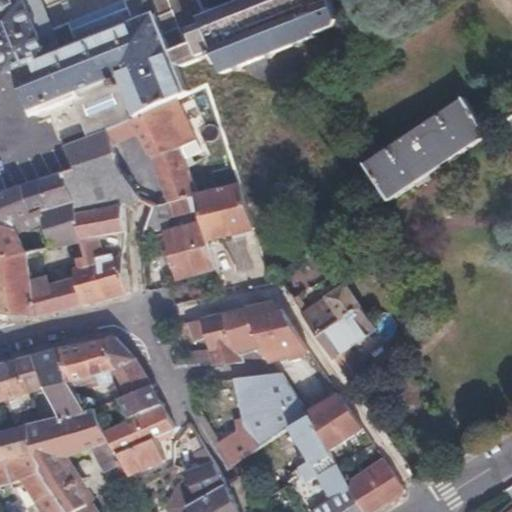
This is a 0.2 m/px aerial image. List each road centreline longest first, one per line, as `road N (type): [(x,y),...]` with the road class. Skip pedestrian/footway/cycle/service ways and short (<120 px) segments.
road 1 (residential): [(136,318),(209,447)]
road 2 (residential): [(136,318),(277,294)]
road 3 (residential): [(0,342),(136,318)]
